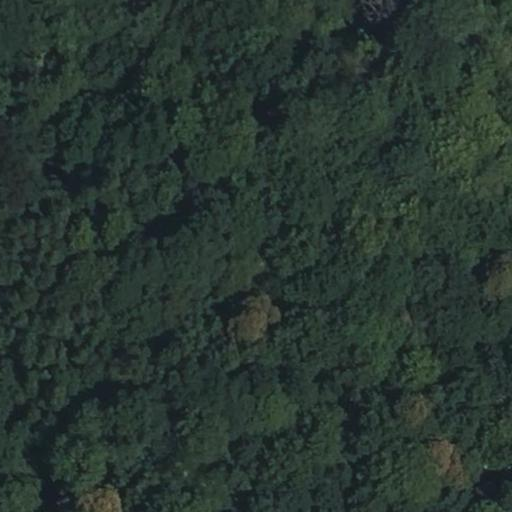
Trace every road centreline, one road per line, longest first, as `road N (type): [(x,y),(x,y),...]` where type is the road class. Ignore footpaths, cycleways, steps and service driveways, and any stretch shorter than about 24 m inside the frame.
road 1 (track): [(0,312),(71,303),(217,321),(387,397),(511,435)]
road 2 (track): [(177,511),(105,421),(59,381),(0,383)]
